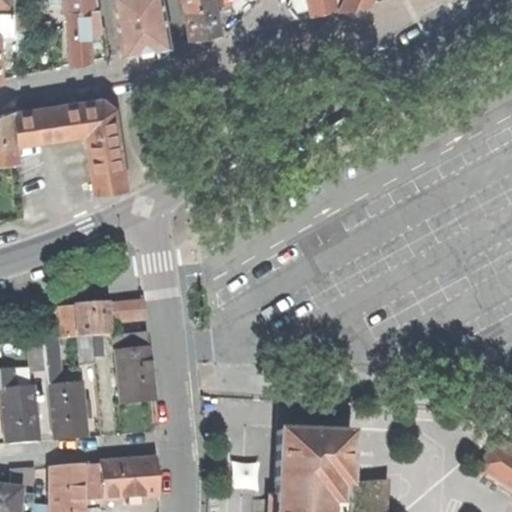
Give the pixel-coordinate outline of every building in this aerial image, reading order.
[(66,10),(69,64),(81,62),(93,60),(90,33),(101,32),(98,9),(96,0),(61,0),(62,10),(66,10)] [(160,0),(110,0),(121,54),(138,51),(168,45),(160,0)] [(220,35),(213,0),(181,0),(188,41),(205,38),(220,35)] [(307,0),(310,15),(335,10),(332,0),(307,0)] [(343,0),(340,9),(359,5),(370,3),(370,0),(343,0)] [(0,11),(0,33),(11,33),(11,23),(11,16),(11,11),(0,11)] [(429,19),(369,45),(375,61),(436,36),(429,19)] [(13,112),(16,143),(85,133),(94,192),(125,188),(113,108),(102,98),(53,106),(13,112)] [(0,160),(17,159),(16,144),(16,143),(13,112),(0,115),(0,160)] [(234,203),(247,243),(299,227),(286,187),(234,203)] [(511,262),(511,209),(490,221),(511,262)] [(416,256),(434,294),(496,264),(477,226),(416,256)] [(263,258),(261,320),(392,323),(393,302),(375,301),(376,261),(263,258)] [(448,298),(459,321),(493,305),(482,282),(448,298)] [(142,300),(112,303),(113,321),(143,319),(143,311),(142,300)] [(107,322),(113,321),(112,303),(72,306),(75,338),(91,337),(100,336),(108,336),(107,322)] [(75,338),(72,306),(61,307),(63,329),(63,339),(75,338)] [(63,339),(63,329),(47,331),(48,340),(54,340),(63,339)] [(114,352),(147,349),(146,332),(110,336),(112,352),(114,352)] [(203,337),(204,363),(264,362),(263,335),(203,337)] [(91,337),(92,356),(101,356),(100,336),(91,337)] [(91,337),(75,338),(77,367),(93,366),(92,356),(91,337)] [(46,386),(58,385),(54,340),(48,340),(41,341),(44,371),(45,387),(47,387),(46,386)] [(29,372),(44,371),(41,341),(26,342),(29,372)] [(135,402),(152,400),(147,349),(114,352),(118,403),(135,402)] [(0,390),(28,388),(26,369),(0,371),(0,390)] [(47,387),(51,440),(65,439),(84,437),(83,419),(81,402),(80,383),(58,385),(46,386),(47,387)] [(286,383),(285,401),(307,402),(308,385),(286,383)] [(28,388),(0,390),(0,404),(3,444),(18,443),(36,441),(35,421),(40,421),(39,412),(34,413),(32,388),(28,388)] [(275,431),(271,511),(325,511),(325,504),(335,504),(335,501),(335,486),(346,487),(346,484),(348,434),(275,431)] [(479,467),(511,488),(511,447),(498,438),(479,467)] [(98,464),(100,500),(122,498),(136,497),(156,496),(154,476),(152,460),(98,464)] [(233,462),(234,487),(257,486),(256,461),(233,462)] [(100,500),(98,464),(84,465),(85,501),(100,500)] [(47,511),(81,511),(81,465),(62,467),(48,468),(48,491),(47,511)] [(9,471),(9,488),(19,489),(17,505),(30,507),(30,505),(35,469),(9,471)] [(375,511),(376,486),(346,484),(346,487),(335,486),(335,501),(345,502),(344,511),(375,511)] [(0,511),(16,511),(17,505),(19,489),(9,488),(0,486),(0,511)] [(30,505),(30,507),(29,511),(47,511),(48,491),(42,491),(42,506),(30,505)] [(344,511),(345,502),(335,501),(335,504),(325,504),(325,511),(344,511)]
